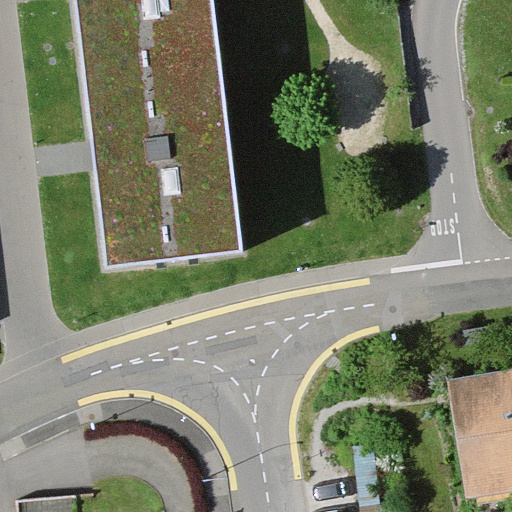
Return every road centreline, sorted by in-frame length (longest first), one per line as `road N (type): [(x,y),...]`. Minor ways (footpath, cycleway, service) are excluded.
road 1 (unclassified): [(511,283),(238,332)]
road 2 (residential): [(238,332),(148,355),(0,413)]
road 3 (residential): [(263,511),(238,332)]
road 4 (unknown): [(396,410),(326,424),(317,457),(327,511)]
